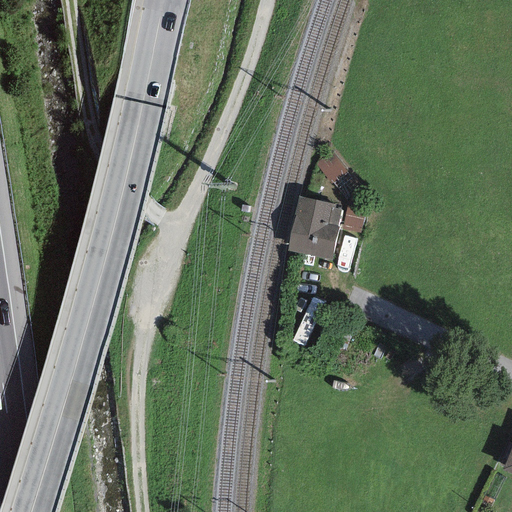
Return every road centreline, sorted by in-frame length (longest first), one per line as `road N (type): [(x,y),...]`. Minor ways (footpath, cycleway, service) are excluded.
road 1 (primary): [(30,511),(117,212),(162,0)]
road 2 (track): [(141,511),(137,369),(180,236)]
road 3 (track): [(180,236),(90,132),(66,0)]
road 4 (track): [(180,236),(268,0)]
road 5 (residential): [(511,370),(366,306)]
road 6 (motorway): [(17,511),(0,377)]
